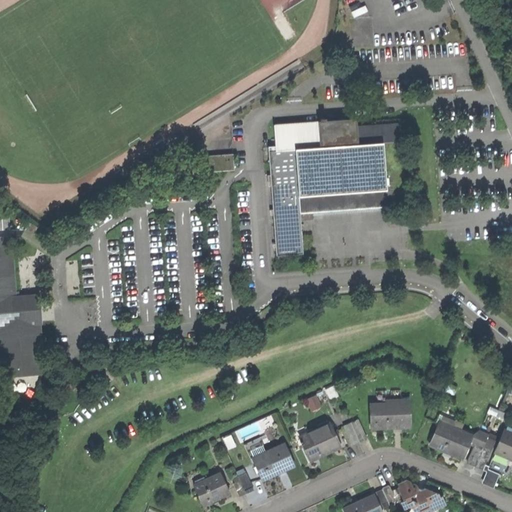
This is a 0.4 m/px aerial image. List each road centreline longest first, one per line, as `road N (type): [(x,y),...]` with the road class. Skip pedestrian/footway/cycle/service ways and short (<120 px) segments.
road 1 (residential): [(511,502),(389,455),(258,511)]
road 2 (residential): [(511,343),(430,275),(266,287)]
road 3 (residential): [(458,0),(511,115)]
